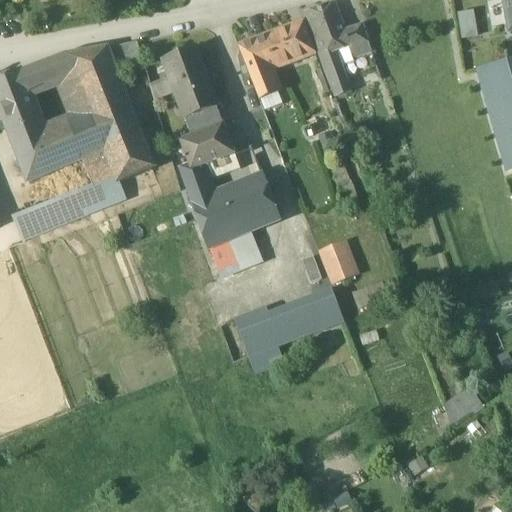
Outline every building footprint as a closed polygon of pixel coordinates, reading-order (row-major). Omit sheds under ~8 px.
[(511,0),(502,0),(509,35),(511,34),(511,0)] [(334,5),(305,14),(320,57),(333,53),(348,48),(343,34),(334,5)] [(473,15),(458,17),(462,41),(477,38),(473,15)] [(292,28),(267,38),(278,70),(315,55),(305,27),(293,31),(292,28)] [(371,53),(362,28),(343,34),(348,48),(352,60),(371,53)] [(267,38),(252,43),(254,47),(239,52),(259,102),(278,95),(269,73),(278,70),(267,38)] [(137,44),(121,48),(130,69),(129,69),(131,76),(145,71),(137,44)] [(121,48),(108,50),(117,74),(129,69),(130,69),(121,48)] [(108,50),(66,58),(90,117),(128,102),(117,74),(108,50)] [(196,50),(162,63),(169,79),(150,86),(154,103),(175,95),(173,91),(206,78),(196,50)] [(333,53),(320,57),(334,99),(347,94),(333,53)] [(90,117),(66,58),(51,64),(59,84),(56,85),(72,123),(90,117)] [(51,64),(36,69),(44,89),(56,85),(59,84),(51,64)] [(511,67),(511,64),(480,73),(508,171),(511,169),(511,67)] [(36,69),(0,82),(0,113),(13,146),(43,135),(28,95),(44,89),(36,69)] [(206,78),(173,91),(175,95),(185,123),(217,111),(218,110),(206,78)] [(90,117),(72,123),(43,135),(13,146),(13,147),(28,186),(82,164),(91,186),(92,188),(115,179),(117,186),(155,171),(128,102),(90,117)] [(217,111),(185,123),(192,139),(223,127),(217,111)] [(192,139),(180,144),(189,167),(192,173),(201,170),(235,157),(224,127),(223,127),(192,139)] [(263,179),(212,199),(201,170),(192,173),(189,167),(180,170),(209,251),(279,222),(263,179)] [(91,186),(11,218),(21,242),(123,201),(117,186),(115,179),(92,188),(91,186)] [(345,246),(322,255),(333,285),(357,276),(345,246)] [(314,258),(302,262),(311,285),(323,280),(314,258)] [(333,295),(238,331),(248,359),(264,353),(343,323),(333,295)] [(264,353),(248,359),(254,375),(270,369),(264,353)] [(470,387),(438,404),(450,428),(482,411),(470,387)]
